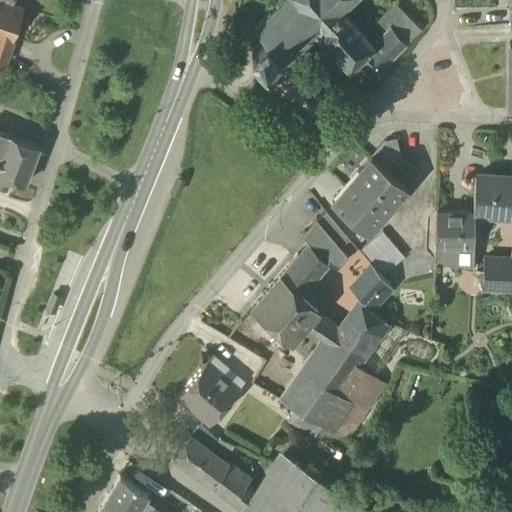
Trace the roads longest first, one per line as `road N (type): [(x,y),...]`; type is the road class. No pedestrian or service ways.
road 1 (residential): [(362,115),(173,336),(119,437)]
road 2 (secondary): [(59,394),(139,192)]
road 3 (secondary): [(139,192),(187,72),(204,0)]
road 4 (residential): [(55,150),(95,0)]
road 5 (residential): [(444,15),(362,115)]
road 6 (residential): [(119,437),(225,511)]
road 7 (secondary): [(14,511),(59,394)]
